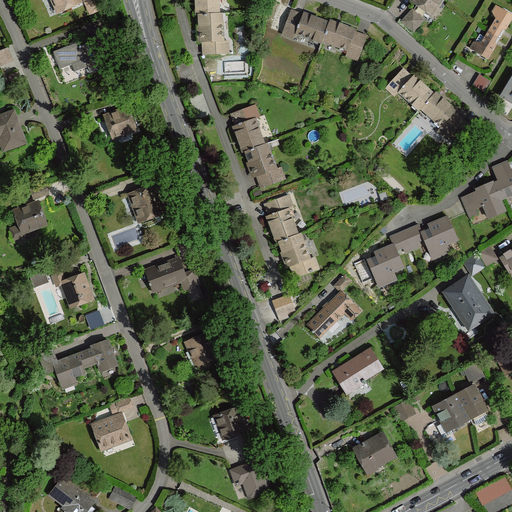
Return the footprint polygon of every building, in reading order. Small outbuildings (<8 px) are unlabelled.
[(79,0),(53,0),(60,13),(81,3),(79,0)] [(99,0),(84,0),(91,14),(103,8),(99,0)] [(196,0),(197,15),(200,15),(220,14),(219,0),(196,0)] [(443,0),(415,0),(414,2),(433,15),(443,0)] [(496,20),(503,10),(496,6),(492,12),(496,20)] [(424,20),(413,10),(403,21),(414,31),(424,20)] [(496,20),(490,31),(498,36),(502,30),(506,29),(511,18),(511,15),(503,10),(496,20)] [(297,32),(303,15),(292,11),(286,27),(297,32)] [(222,14),(220,14),(200,15),(201,42),(203,42),(221,41),(224,41),(222,14)] [(322,43),(323,41),(330,23),(304,14),(303,15),(297,32),(297,33),(322,43)] [(330,23),(323,41),(348,51),(349,49),(356,32),(356,31),(331,21),(330,23)] [(478,51),(477,52),(488,58),(496,46),(495,42),(498,36),(490,31),(486,38),(478,51)] [(356,32),(349,49),(361,53),(367,37),(356,32)] [(478,51),(486,38),(480,35),(472,48),(478,51)] [(79,42),(53,52),(60,69),(72,64),(75,72),(88,67),(90,71),(111,63),(102,38),(81,47),(79,42)] [(221,41),(203,42),(204,55),(222,54),(221,41)] [(14,61),(9,48),(0,51),(0,66),(0,67),(14,61)] [(401,91),(412,78),(403,70),(392,82),(401,91)] [(422,108),(434,94),(414,76),(412,78),(401,91),(400,92),(420,110),(422,108)] [(481,77),(478,83),(487,88),(490,82),(481,77)] [(511,102),(511,77),(501,97),(511,102)] [(499,81),(491,95),(498,99),(506,85),(499,81)] [(487,88),(478,83),(476,87),(484,92),(487,88)] [(436,93),(434,94),(422,108),(442,126),(443,125),(455,112),(456,111),(436,93)] [(15,107),(0,112),(0,145),(3,155),(29,146),(15,107)] [(129,108),(105,117),(113,138),(136,129),(129,108)] [(237,126),(253,119),(249,108),(232,114),(237,126)] [(461,117),(455,112),(443,125),(453,134),(454,132),(464,120),(461,117)] [(237,126),(234,127),(244,152),(246,152),(265,144),(256,119),(253,119),(237,126)] [(476,131),(464,120),(454,132),(459,137),(455,142),(461,148),(476,131)] [(267,144),(265,144),(246,152),(256,177),(258,176),(275,170),(277,169),(267,144)] [(499,182),(511,176),(511,169),(509,162),(494,169),(499,182)] [(183,178),(178,165),(158,172),(163,185),(183,178)] [(279,182),(275,170),(258,176),(263,188),(279,182)] [(511,176),(499,182),(500,183),(494,185),(497,192),(502,190),(505,196),(506,198),(511,195),(511,176)] [(497,192),(494,185),(493,182),(477,189),(479,195),(484,206),(488,214),(504,208),(500,199),(505,196),(502,190),(497,192)] [(31,188),(35,198),(48,193),(45,185),(45,183),(31,188)] [(152,186),(131,193),(142,222),(163,214),(152,186)] [(484,206),(479,195),(477,196),(475,192),(462,198),(468,213),(484,206)] [(270,216),(287,210),(282,198),(266,204),(270,216)] [(38,203),(14,211),(20,225),(11,228),(15,239),(23,236),(22,233),(46,224),(38,203)] [(270,216),(268,217),(277,243),(279,242),(299,235),(289,209),(287,210),(270,216)] [(425,239),(431,253),(438,250),(440,255),(451,251),(448,244),(458,240),(449,220),(448,217),(429,225),(430,229),(422,232),(425,239)] [(425,239),(422,232),(419,225),(405,231),(411,245),(418,242),(425,239)] [(411,245),(405,231),(391,237),(394,245),(397,251),(404,248),(411,245)] [(301,234),(299,235),(279,242),(289,268),(292,267),(308,261),(311,260),(301,234)] [(197,253),(192,240),(178,245),(180,251),(183,258),(197,253)] [(420,247),(418,242),(411,245),(413,250),(420,247)] [(489,244),(478,252),(487,266),(498,259),(489,244)] [(397,251),(394,245),(375,253),(377,257),(368,260),(377,280),(384,277),(387,283),(397,278),(394,272),(404,268),(397,251)] [(413,250),(411,245),(404,248),(406,253),(413,250)] [(511,250),(500,258),(511,276),(511,250)] [(485,267),(477,254),(464,263),(473,275),(485,267)] [(180,260),(147,272),(154,291),(183,280),(187,289),(200,284),(195,271),(185,275),(180,260)] [(312,272),(308,261),(292,267),(296,278),(312,272)] [(31,277),(35,287),(49,282),(45,272),(31,277)] [(57,286),(63,284),(62,282),(65,280),(62,273),(53,276),(57,286)] [(94,299),(84,273),(65,280),(62,282),(63,284),(71,307),(94,299)] [(335,286),(341,292),(342,291),(352,280),(346,274),(335,286)] [(465,279),(449,290),(457,301),(453,304),(470,328),(489,315),(465,279)] [(341,292),(308,325),(320,338),(345,313),(352,320),(362,311),(342,291),(341,292)] [(295,309),(290,295),(273,301),(279,315),(295,309)] [(102,318),(99,311),(86,316),(91,329),(104,325),(102,318)] [(208,333),(187,342),(198,366),(218,356),(208,333)] [(117,366),(109,341),(93,347),(93,349),(57,362),(55,356),(53,351),(40,355),(47,373),(58,370),(64,388),(76,384),(74,377),(85,374),(83,368),(98,362),(101,371),(117,366)] [(498,354),(502,360),(510,356),(507,349),(498,354)] [(371,350),(334,372),(347,393),(367,381),(365,379),(383,368),(371,350)] [(502,360),(499,362),(506,374),(511,371),(511,355),(510,356),(502,360)] [(485,375),(478,362),(465,369),(471,382),(485,375)] [(474,385),(458,394),(471,418),(473,417),(485,411),(487,409),(474,385)] [(458,394),(435,406),(444,423),(448,431),(451,429),(471,418),(458,394)] [(130,399),(117,403),(120,412),(133,408),(130,399)] [(415,413),(409,401),(395,407),(402,420),(415,413)] [(238,409),(216,417),(217,418),(222,433),(225,440),(243,434),(247,433),(238,409)] [(485,411),(473,417),(478,425),(490,419),(485,411)] [(122,414),(92,425),(102,451),(132,440),(122,414)] [(216,433),(222,433),(217,418),(210,419),(216,433)] [(448,431),(444,423),(438,426),(444,437),(453,433),(451,429),(448,431)] [(262,444),(257,431),(244,437),(248,449),(261,444),(262,444)] [(383,433),(355,448),(366,468),(375,464),(376,467),(396,456),(383,433)] [(266,457),(261,444),(248,449),(247,449),(251,459),(259,456),(261,459),(266,457)] [(252,463),(233,471),(237,483),(244,481),(250,497),(268,490),(257,461),(252,463)] [(91,511),(99,501),(64,475),(50,494),(64,504),(60,510),(63,511),(91,511)] [(505,476),(476,492),(482,504),(511,488),(505,476)] [(137,496),(116,485),(109,498),(130,509),(134,502),(137,496)]
